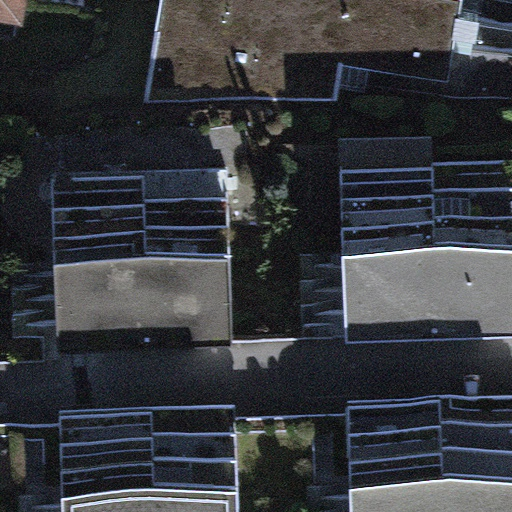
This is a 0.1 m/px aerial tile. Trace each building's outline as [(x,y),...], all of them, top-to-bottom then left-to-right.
[(34,0),(0,0),(0,29),(30,33),(34,0)] [(511,0),(156,0),(152,111),(338,112),(343,71),(511,90),(511,0)] [(511,164),(331,170),(337,335),(511,329),(511,164)] [(230,182),(51,192),(60,359),(240,349),(230,182)] [(511,511),(511,392),(338,403),(344,511),(511,511)] [(244,511),(239,407),(61,417),(65,511),(244,511)]
